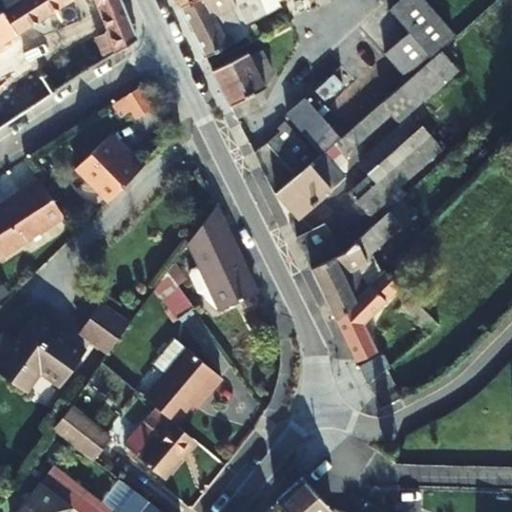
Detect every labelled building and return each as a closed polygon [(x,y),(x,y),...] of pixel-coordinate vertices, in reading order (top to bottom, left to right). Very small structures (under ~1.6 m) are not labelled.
[(0,0),(0,10),(15,0),(0,0)] [(15,0),(0,10),(0,11),(15,36),(73,0),(90,0),(105,35),(83,50),(93,67),(133,41),(136,39),(119,0),(15,0)] [(178,6),(203,56),(226,44),(212,17),(243,0),(189,0),(180,5),(178,6)] [(385,55),(402,77),(450,35),(419,0),(396,0),(384,11),(406,37),(385,55)] [(40,77),(15,36),(0,11),(0,126),(51,94),(40,77)] [(416,104),(456,69),(439,49),(399,85),(416,104)] [(262,88),(268,73),(258,51),(247,56),(244,52),(210,70),(227,105),(230,104),(253,92),(262,88)] [(51,94),(68,82),(57,66),(40,77),(51,94)] [(122,121),(149,106),(138,86),(111,101),(122,121)] [(259,104),(253,92),(230,104),(227,105),(233,117),(259,104)] [(337,138),(336,136),(303,99),(286,114),(320,153),(335,140),(337,138)] [(358,162),(368,173),(375,181),(428,134),(411,115),(358,162)] [(265,144),(274,155),(277,152),(292,139),(294,137),(285,126),(265,144)] [(75,167),(108,200),(144,163),(131,150),(126,155),(118,147),(120,145),(109,133),(75,167)] [(440,147),(428,134),(375,181),(387,195),(440,147)] [(277,152),(274,155),(284,166),(287,164),(302,151),(305,148),(294,137),(292,139),(277,152)] [(293,177),(275,193),(294,217),(328,186),(314,170),(334,153),(337,157),(344,150),(335,140),(320,153),(314,159),(293,177)] [(287,164),(284,166),(291,174),(293,177),(314,159),(311,156),(305,148),(302,151),(287,164)] [(375,181),(368,173),(347,192),(354,200),(367,188),(375,181)] [(40,178),(0,204),(0,256),(64,216),(40,178)] [(387,195),(375,181),(367,188),(379,202),(387,195)] [(214,205),(188,241),(200,266),(192,270),(190,275),(199,293),(204,294),(206,299),(217,309),(221,307),(222,310),(256,291),(214,205)] [(336,315),(362,289),(352,269),(365,263),(363,256),(399,222),(388,210),(343,252),(338,254),(311,266),(308,268),(333,318),(336,315)] [(293,239),(308,268),(311,266),(338,254),(322,224),(293,239)] [(174,261),(167,271),(175,284),(185,277),(174,261)] [(333,318),(354,361),(375,351),(363,323),(399,285),(383,270),(362,289),(336,315),(333,318)] [(167,271),(156,287),(177,318),(192,308),(175,284),(167,271)] [(400,306),(427,334),(438,325),(410,296),(400,306)] [(107,357),(127,327),(97,306),(77,334),(107,357)] [(18,345),(0,368),(0,378),(22,395),(36,377),(57,393),(83,359),(34,322),(18,345)] [(0,368),(18,345),(4,334),(0,340),(0,368)] [(218,376),(182,348),(170,338),(163,347),(160,345),(154,353),(157,355),(150,364),(162,374),(142,399),(151,406),(168,419),(173,423),(188,404),(192,399),(197,404),(218,376)] [(358,368),(366,384),(369,382),(389,365),(383,352),(358,368)] [(378,409),(399,398),(392,387),(372,397),(378,409)] [(193,408),(197,404),(192,399),(188,404),(193,408)] [(137,458),(168,419),(151,406),(121,446),(137,458)] [(56,434),(90,460),(104,440),(69,413),(55,433),(56,434)] [(168,419),(137,458),(162,478),(183,452),(179,450),(189,436),(173,423),(168,419)] [(179,450),(183,452),(193,440),(189,436),(179,450)] [(287,511),(328,511),(331,509),(301,476),(275,499),(278,502),(287,511)] [(67,511),(69,509),(37,484),(16,511),(67,511)] [(161,511),(132,490),(116,511),(161,511)]
